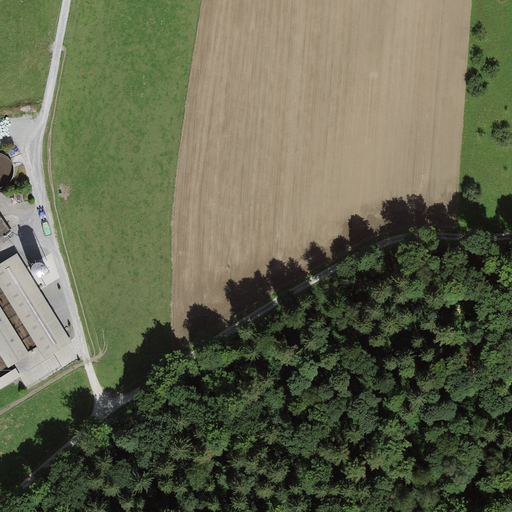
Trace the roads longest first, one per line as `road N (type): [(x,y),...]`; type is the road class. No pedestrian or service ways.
road 1 (track): [(0,507),(105,414),(366,251),(404,239),(511,233)]
road 2 (track): [(105,414),(38,196),(35,151),(66,0)]
road 3 (track): [(511,339),(379,511)]
